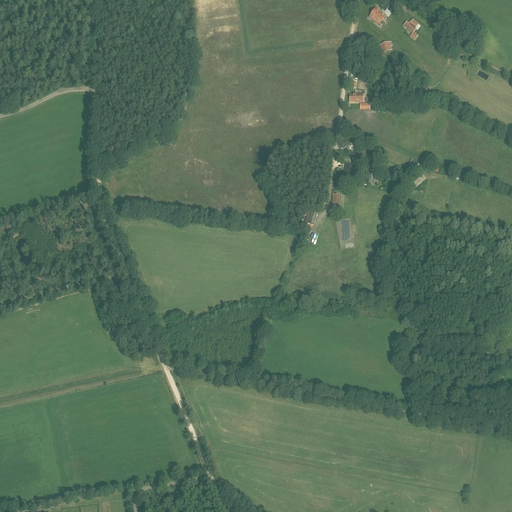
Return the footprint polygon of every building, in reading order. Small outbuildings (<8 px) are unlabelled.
[(376,8),(369,17),(380,25),(386,16),(376,8)] [(403,26),(412,33),(414,30),(412,28),(416,23),(412,20),(409,24),(408,24),(406,22),(403,26)] [(379,45),(382,54),(392,50),(391,46),(392,46),(391,42),(389,43),(389,42),(379,45)] [(417,162),(414,161),(414,160),(411,159),(408,165),(412,166),(412,167),(415,168),(417,162)] [(352,167),(344,166),(342,179),(348,180),(348,179),(353,180),(352,181),(356,182),(358,168),(355,167),(355,169),(352,168),(352,167)] [(406,170),(405,173),(402,177),(407,180),(410,182),(412,176),(410,175),(411,173),(406,170)] [(366,172),(364,185),(368,186),(369,181),(375,182),(376,173),(366,172)] [(306,215),(307,215),(310,216),(308,223),(314,224),(318,213),(311,211),(311,210),(308,209),(306,215)] [(295,228),(304,230),(306,224),(297,221),(295,228)]
